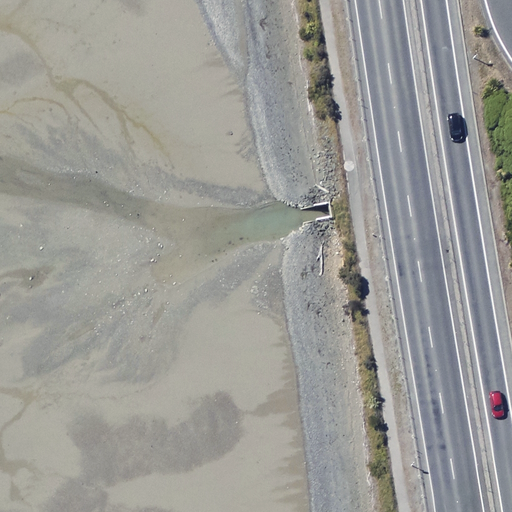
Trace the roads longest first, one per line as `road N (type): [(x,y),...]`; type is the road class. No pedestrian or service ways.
road 1 (trunk): [(461,511),(382,0)]
road 2 (trunk): [(434,0),(511,464)]
